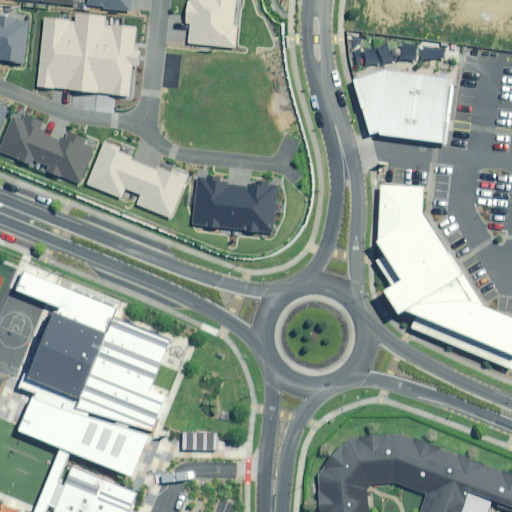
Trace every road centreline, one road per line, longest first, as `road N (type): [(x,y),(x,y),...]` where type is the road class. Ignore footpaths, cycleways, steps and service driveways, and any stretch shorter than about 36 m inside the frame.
road 1 (secondary): [(16,213),(47,216),(186,271),(285,295)]
road 2 (secondary): [(261,336),(38,234),(16,213)]
road 3 (unknown): [(440,162),(498,160),(485,259),(467,260),(455,244),(445,190)]
road 4 (residential): [(148,124),(181,154),(280,164),(292,138)]
road 5 (tertiary): [(345,169),(324,106),(318,0)]
road 6 (secondary): [(362,324),(426,366),(511,401)]
road 7 (secondary): [(511,425),(352,374)]
road 8 (residential): [(148,124),(68,114),(0,87)]
road 9 (tertiary): [(345,169),(357,219),(353,307)]
road 10 (tertiary): [(271,503),(265,468),(275,375)]
road 11 (tertiary): [(307,288),(332,234),(345,169)]
road 12 (tertiary): [(323,390),(292,443),(271,503)]
road 13 (residential): [(161,0),(148,124)]
road 14 (unknown): [(440,162),(476,85),(511,82)]
